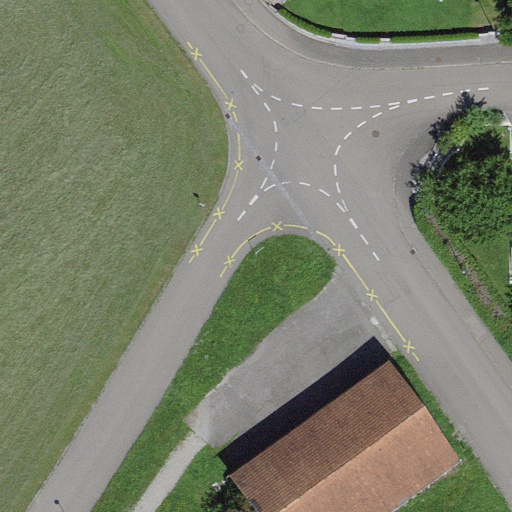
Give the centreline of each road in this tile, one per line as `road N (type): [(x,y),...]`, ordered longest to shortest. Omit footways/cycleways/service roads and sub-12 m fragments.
road 1 (residential): [(307,148),(253,201),(61,511)]
road 2 (residential): [(511,448),(307,148)]
road 3 (residential): [(307,148),(398,105),(511,89)]
road 4 (residential): [(307,148),(189,0)]
